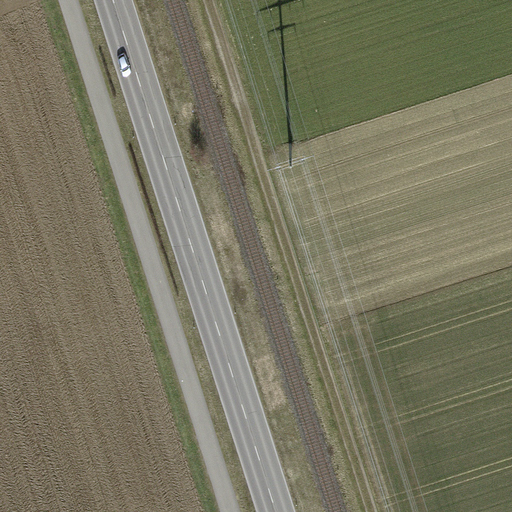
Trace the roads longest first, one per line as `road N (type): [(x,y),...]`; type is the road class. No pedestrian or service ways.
road 1 (secondary): [(114,0),(277,511)]
road 2 (track): [(210,0),(373,511)]
road 3 (track): [(231,511),(69,0)]
